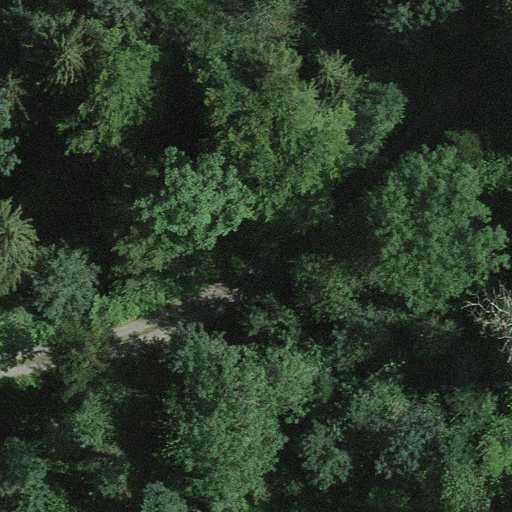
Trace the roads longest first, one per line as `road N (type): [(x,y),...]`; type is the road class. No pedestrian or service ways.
road 1 (track): [(511,65),(368,173),(128,331),(0,396)]
road 2 (track): [(23,511),(92,349)]
